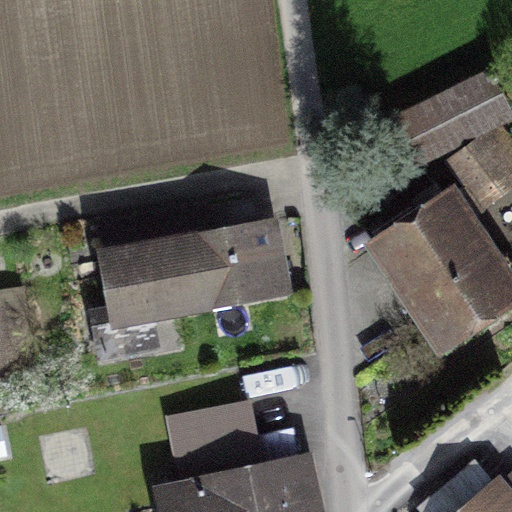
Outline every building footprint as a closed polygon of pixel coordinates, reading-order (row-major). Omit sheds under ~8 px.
[(489,73),(383,128),(402,165),(509,110),(489,73)] [(511,171),(484,135),(452,160),(481,197),(511,174),(511,171)] [(511,261),(461,187),(373,247),(451,360),(511,318),(511,261)] [(185,236),(197,307),(281,294),(270,223),(185,236)] [(197,307),(185,236),(104,249),(114,311),(93,314),(101,362),(180,350),(173,311),(197,307)] [(0,307),(0,386),(11,380),(0,307)] [(176,418),(188,480),(159,485),(164,511),(309,511),(300,464),(261,471),(248,404),(176,418)] [(511,511),(511,474),(510,473),(465,511),(511,511)]
